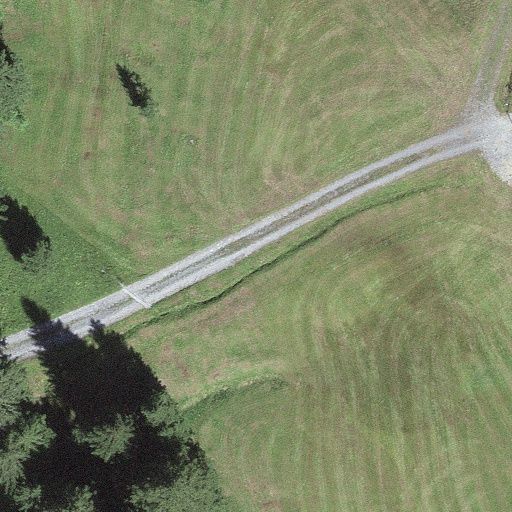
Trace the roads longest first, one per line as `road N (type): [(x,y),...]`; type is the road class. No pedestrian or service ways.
road 1 (track): [(0,352),(129,302),(478,132),(511,127)]
road 2 (track): [(511,5),(478,132),(511,167)]
